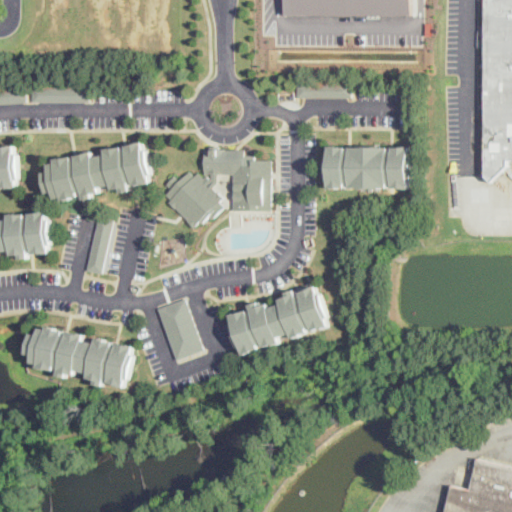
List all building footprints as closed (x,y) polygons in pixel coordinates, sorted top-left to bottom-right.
[(287,0),(287,13),(413,14),(413,0),(287,0)] [(511,0),(485,0),(489,176),(497,182),(511,166),(511,161),(511,0)] [(298,80),(298,95),(352,96),(352,80),(298,80)] [(32,85),(89,84),(89,100),(32,100),(32,85)] [(0,86),(0,102),(27,101),(27,85),(0,86)] [(40,170),(44,192),(51,191),(53,197),(149,180),(147,172),(151,172),(145,147),(142,148),(140,139),(52,155),(52,160),(45,161),(46,169),(40,170)] [(0,143),(12,143),(13,152),(16,152),(19,177),(14,178),(15,186),(0,186),(0,143)] [(327,143),(327,153),(324,152),(324,177),(327,177),(327,187),(410,187),(409,177),(413,177),(412,153),(408,153),(408,144),(327,143)] [(273,158),(257,159),(257,154),(247,154),(247,148),(226,149),(226,147),(221,147),(221,144),(212,144),(212,147),(206,147),(206,172),(235,172),(236,208),(274,208),(273,158)] [(197,175),(191,170),(181,180),(176,174),(167,182),(173,188),(168,193),(173,198),(171,199),(196,226),(202,220),(203,221),(212,213),(215,216),(227,205),(222,199),(225,196),(213,184),(215,181),(208,174),(205,177),(200,172),(197,175)] [(0,213),(44,210),(44,218),(49,218),(50,243),(46,243),(48,252),(0,255),(0,213)] [(99,216),(114,218),(102,273),(86,269),(99,216)] [(229,312),(232,322),(229,323),(237,347),(240,346),(244,354),(329,325),(325,317),(329,315),(320,291),(317,293),(313,283),(229,312)] [(159,307),(178,359),(206,348),(186,297),(159,307)] [(132,345),(37,323),(34,333),(27,332),(22,354),(30,355),(28,362),(124,386),(125,377),(130,378),(135,354),(130,353),(132,345)] [(511,511),(511,458),(469,449),(464,473),(443,469),(433,511),(511,511)]
